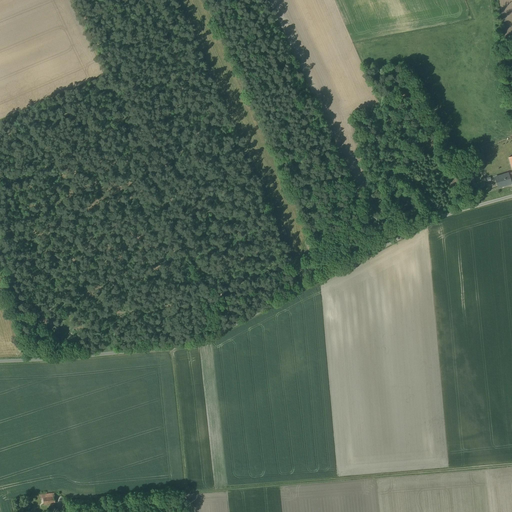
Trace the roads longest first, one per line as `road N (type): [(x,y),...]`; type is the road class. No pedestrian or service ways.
road 1 (unclassified): [(511,196),(427,224),(194,345),(0,362)]
road 2 (track): [(511,465),(185,495),(175,347)]
